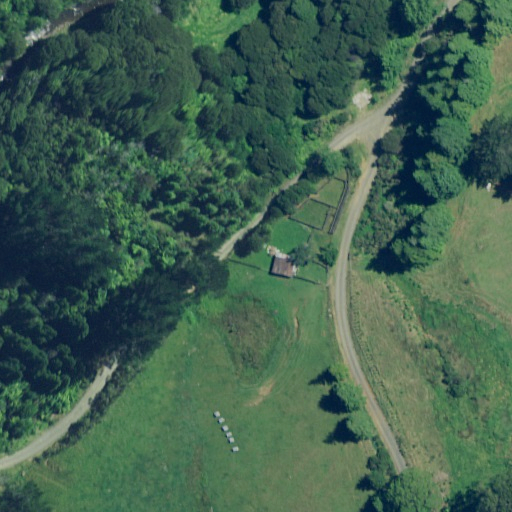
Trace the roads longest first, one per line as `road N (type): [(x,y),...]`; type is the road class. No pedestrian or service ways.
road 1 (unclassified): [(446,0),(424,20),(365,112),(299,165),(26,441),(0,451)]
road 2 (track): [(374,511),(322,347),(326,279),(357,201),(365,112)]
